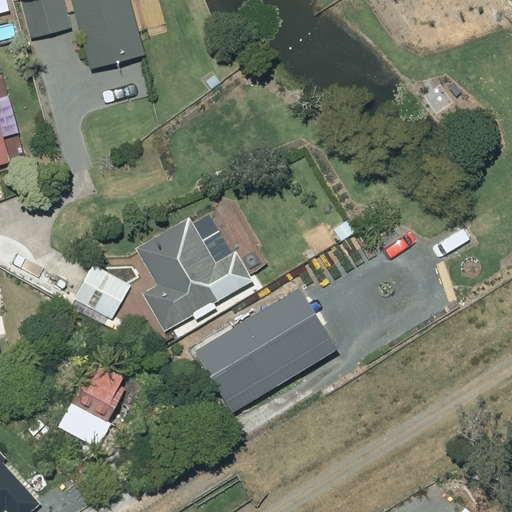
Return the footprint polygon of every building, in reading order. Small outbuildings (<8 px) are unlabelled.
[(71,28),(64,0),(24,0),(21,1),(31,39),(71,28)] [(71,0),(92,71),(146,56),(130,0),(71,0)] [(0,166),(11,163),(0,123),(0,166)] [(158,288),(144,296),(165,334),(195,317),(197,321),(218,310),(215,305),(255,283),(237,254),(217,265),(192,220),(136,250),(158,288)] [(132,286),(93,265),(75,299),(113,320),(132,286)] [(278,300),(189,354),(220,406),(267,379),(275,391),(298,377),(291,365),(309,354),(278,300)] [(123,402),(117,398),(126,381),(102,368),(92,387),(86,384),(61,431),(104,456),(118,429),(110,424),(123,402)] [(0,511),(33,511),(41,505),(4,463),(7,461),(0,453),(0,511)]
